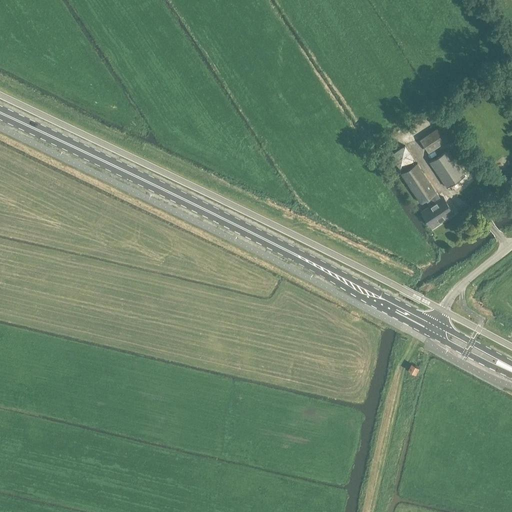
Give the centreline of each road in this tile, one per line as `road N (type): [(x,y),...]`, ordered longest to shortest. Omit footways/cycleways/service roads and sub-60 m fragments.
road 1 (primary): [(434,328),(0,114)]
road 2 (track): [(372,511),(401,408),(402,375),(427,324)]
